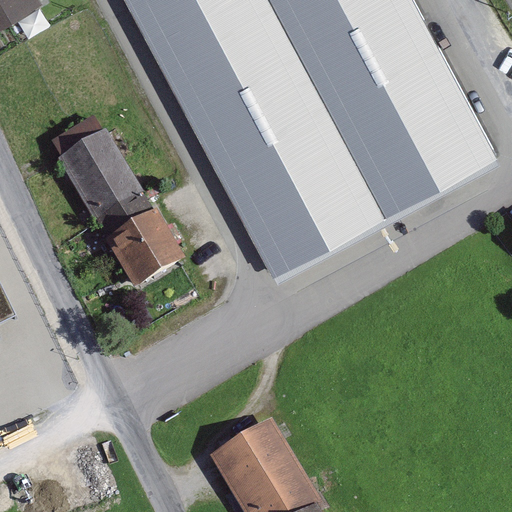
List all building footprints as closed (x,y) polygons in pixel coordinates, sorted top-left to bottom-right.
[(54,10),(48,0),(0,0),(0,33),(3,38),(54,10)] [(511,144),(432,0),(118,0),(271,292),(511,157),(511,144)] [(122,132),(102,121),(60,145),(150,298),(202,268),(122,132)] [(0,326),(14,319),(0,289),(0,326)] [(289,419),(222,456),(254,511),(330,511),(331,511),(339,507),(289,419)]
